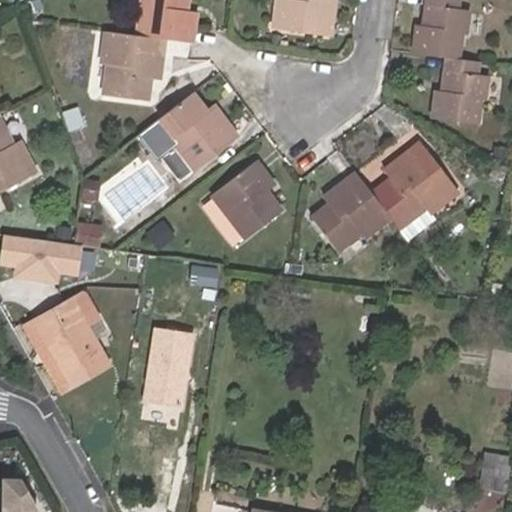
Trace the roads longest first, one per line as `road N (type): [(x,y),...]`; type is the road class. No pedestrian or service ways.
road 1 (residential): [(376,0),(370,71),(310,110)]
road 2 (residential): [(78,511),(25,416),(0,406)]
